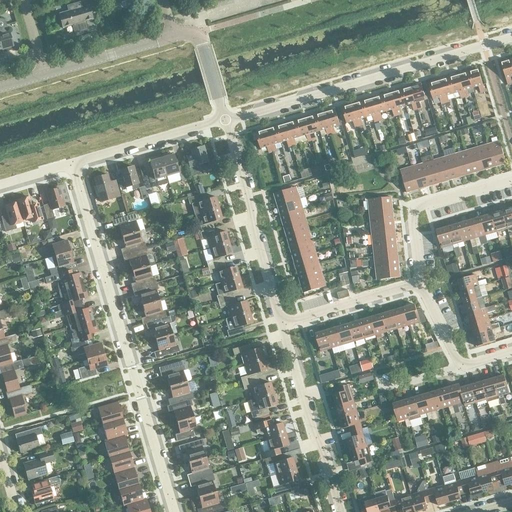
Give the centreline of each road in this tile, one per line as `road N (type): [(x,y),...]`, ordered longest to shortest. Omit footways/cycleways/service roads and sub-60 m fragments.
road 1 (residential): [(176,511),(74,166)]
road 2 (residential): [(225,122),(511,37)]
road 3 (residential): [(280,324),(225,122)]
road 4 (residential): [(340,511),(280,324)]
road 5 (residential): [(416,283),(418,212),(511,181)]
road 6 (residential): [(74,166),(225,122)]
road 7 (residential): [(280,324),(416,283)]
road 8 (residential): [(52,74),(174,37)]
